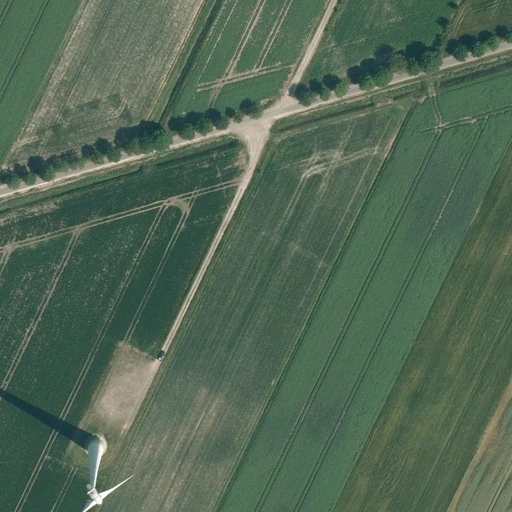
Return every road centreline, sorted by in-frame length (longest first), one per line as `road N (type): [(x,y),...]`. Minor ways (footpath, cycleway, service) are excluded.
road 1 (unclassified): [(0,192),(511,44)]
road 2 (track): [(259,115),(255,153),(136,403)]
road 3 (track): [(277,110),(333,0)]
